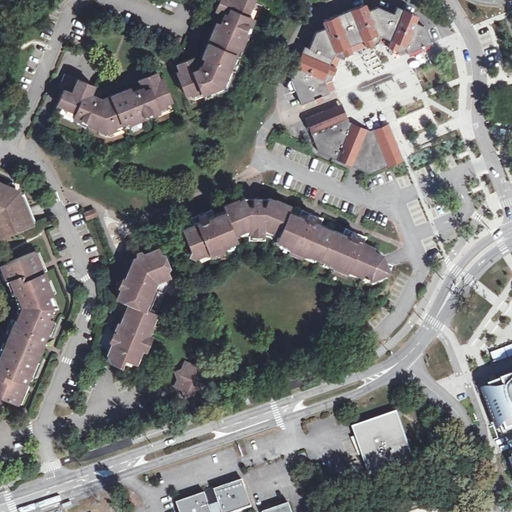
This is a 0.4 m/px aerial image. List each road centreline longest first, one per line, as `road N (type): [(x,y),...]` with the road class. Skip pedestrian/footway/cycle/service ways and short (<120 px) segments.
road 1 (residential): [(56,482),(42,419),(90,292),(38,162),(11,150)]
road 2 (tertiary): [(62,496),(356,393),(401,360)]
road 3 (tertiary): [(401,360),(56,482)]
road 4 (residential): [(511,216),(481,131),(478,51),(451,0)]
road 5 (residential): [(401,360),(446,405),(471,446),(486,511)]
road 6 (residential): [(11,150),(70,4),(85,0)]
road 7 (tertiary): [(401,360),(465,269),(511,234)]
